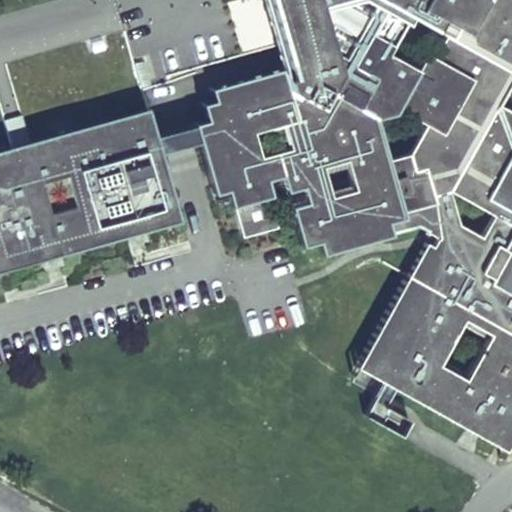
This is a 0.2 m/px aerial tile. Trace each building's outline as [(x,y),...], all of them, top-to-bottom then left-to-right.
[(511,0),(261,0),(281,71),(208,92),(211,103),(200,107),(204,123),(200,124),(204,137),(199,139),(199,140),(195,141),(196,144),(210,197),(223,193),(228,210),(234,208),(243,238),(276,229),(263,183),(279,178),(283,194),(300,190),(304,206),(288,210),(299,250),(315,245),(318,257),(388,238),(387,235),(415,228),(436,240),(431,249),(432,249),(362,374),(382,386),(394,393),(496,451),(511,422),(511,0)] [(0,272),(174,224),(155,155),(150,138),(143,113),(0,152),(0,272)] [(204,137),(200,124),(150,138),(155,155),(196,144),(195,141),(199,140),(199,139),(204,137)] [(426,246),(355,371),(362,374),(432,249),(431,249),(426,246)] [(384,410),(394,393),(382,386),(364,419),(400,440),(409,424),(384,410)] [(511,422),(496,451),(502,454),(511,437),(511,422)]
